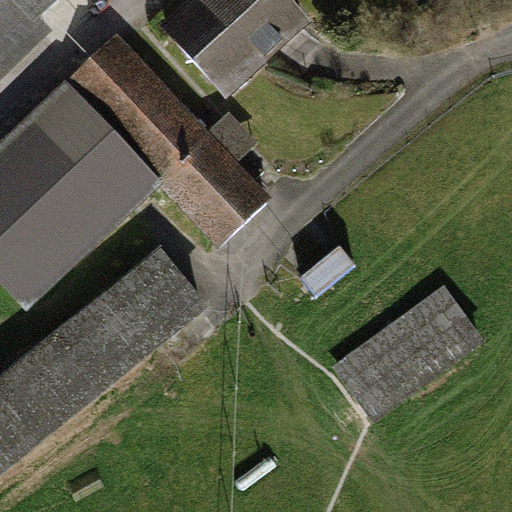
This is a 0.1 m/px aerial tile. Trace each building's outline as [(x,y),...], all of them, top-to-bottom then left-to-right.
[(0,0),(0,82),(34,52),(18,35),(56,0),(0,0)] [(293,0),(196,0),(165,28),(229,99),(314,22),(293,0)] [(120,33),(69,79),(168,184),(222,244),(273,197),(120,33)] [(22,123),(0,144),(0,283),(29,314),(168,184),(69,79),(22,123)] [(0,474),(207,307),(160,249),(0,377),(0,474)] [(421,303),(323,372),(354,416),(452,347),(421,303)] [(273,457),(240,482),(245,489),(278,464),(273,457)]
